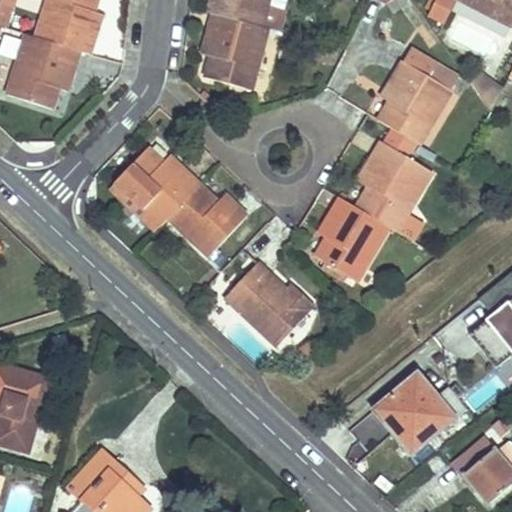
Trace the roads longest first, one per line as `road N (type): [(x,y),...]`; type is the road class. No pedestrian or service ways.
road 1 (tertiary): [(44,219),(357,511)]
road 2 (residential): [(236,144),(254,187),(300,192),(328,155),(310,113),(264,107)]
road 3 (residential): [(44,219),(145,72)]
